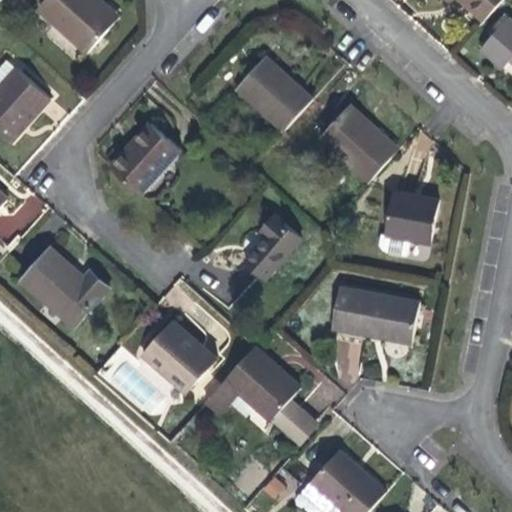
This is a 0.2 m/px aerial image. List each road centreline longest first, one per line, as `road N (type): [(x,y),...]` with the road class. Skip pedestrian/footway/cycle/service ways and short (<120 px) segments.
road 1 (residential): [(158,263),(63,160),(164,40),(172,0)]
road 2 (track): [(220,511),(0,313)]
road 3 (residential): [(511,477),(476,404),(511,241)]
road 4 (residential): [(511,135),(481,97),(370,0)]
